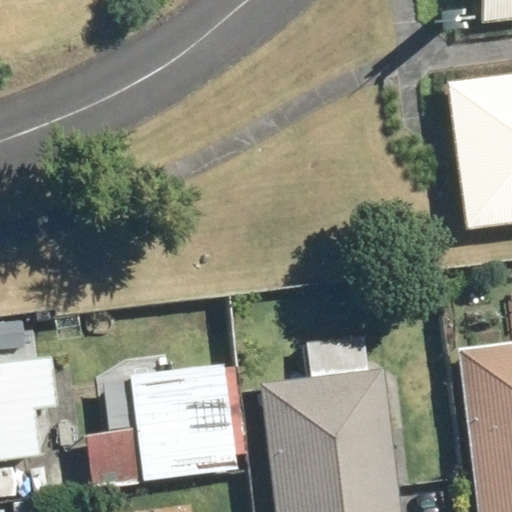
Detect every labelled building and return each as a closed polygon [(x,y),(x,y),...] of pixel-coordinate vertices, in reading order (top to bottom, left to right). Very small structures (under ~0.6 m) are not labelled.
[(511,0),(470,0),(474,22),(511,16),(511,72),(438,82),(444,130),(457,229),(511,221),(511,0)] [(511,511),(511,340),(451,348),(470,511),(511,511)] [(0,357),(0,460),(35,456),(29,409),(52,406),(45,352),(0,357)] [(231,468),(218,363),(123,374),(136,479),(231,468)] [(391,511),(375,367),(251,382),(266,511),(391,511)] [(129,481),(123,427),(78,432),(84,486),(129,481)] [(81,484),(77,453),(29,458),(33,489),(81,484)] [(0,511),(32,511),(32,503),(0,507),(0,511)]
